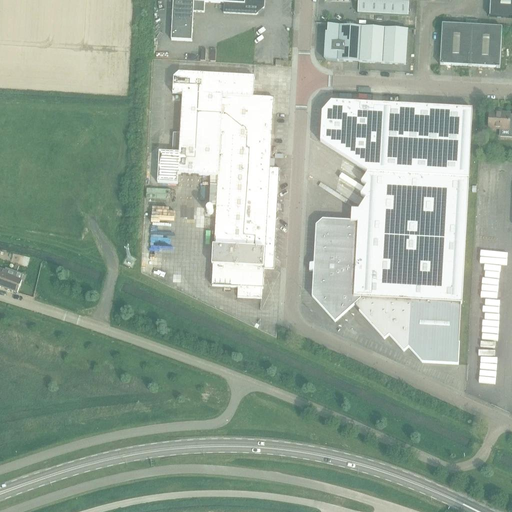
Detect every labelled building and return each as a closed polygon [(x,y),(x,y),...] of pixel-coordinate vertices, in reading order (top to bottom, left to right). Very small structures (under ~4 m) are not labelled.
[(264,8),(264,0),(173,0),(171,41),(192,42),(193,12),(204,13),(204,3),(224,4),(223,14),(256,16),(264,8)] [(358,0),(358,14),(408,16),(409,0),(358,0)] [(511,0),(490,0),(489,17),(511,18),(511,0)] [(440,66),(470,67),(472,26),(442,25),(440,66)] [(359,63),(361,28),(328,26),(326,61),(359,63)] [(500,69),(502,28),(472,26),(470,67),(500,69)] [(382,64),(384,30),(361,28),(359,63),(382,64)] [(408,31),(384,30),(382,64),(406,66),(408,31)] [(159,153),(158,183),(177,184),(178,175),(211,177),(210,205),(216,206),(212,277),(212,287),(238,288),(237,298),(261,300),(262,289),(263,289),(264,270),(273,270),(275,248),(279,169),(270,168),(274,99),(253,98),(254,78),(179,74),(173,79),(172,94),(177,95),(182,95),(180,134),(173,134),(172,153),(159,153)] [(458,366),(472,111),(331,103),(322,114),(320,143),(357,167),(367,174),(361,184),(366,187),(361,196),(366,200),(358,211),(351,211),(351,223),(323,222),(317,227),(315,265),(310,265),(309,272),(313,272),(312,298),(335,324),(354,307),(384,339),(389,335),(404,352),(408,348),(422,364),(458,366)] [(110,121),(111,110),(71,108),(71,119),(110,121)] [(132,210),(137,111),(111,110),(107,209),(132,210)] [(511,137),(511,116),(510,116),(510,114),(489,113),(488,123),(488,129),(500,130),(500,137),(511,137)] [(156,192),(177,193),(177,185),(156,184),(156,192)] [(0,195),(0,220),(91,233),(94,208),(0,195)] [(172,226),(172,214),(160,215),(161,226),(172,226)] [(20,256),(18,264),(27,267),(30,258),(20,256)] [(0,287),(18,294),(21,284),(22,281),(24,276),(6,269),(5,271),(4,270),(0,269),(0,287)]
